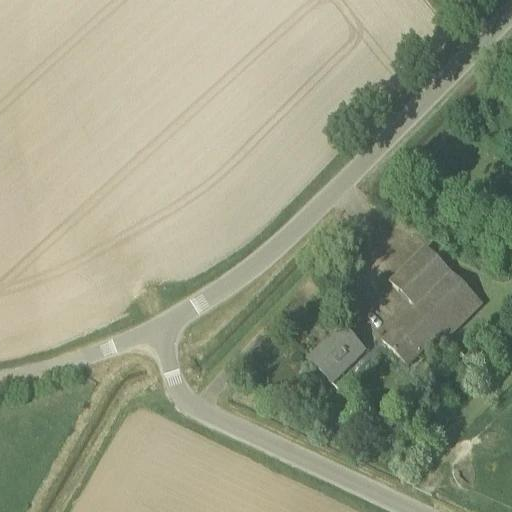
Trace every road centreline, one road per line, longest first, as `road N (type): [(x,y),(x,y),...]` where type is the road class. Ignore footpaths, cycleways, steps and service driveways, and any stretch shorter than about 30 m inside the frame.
road 1 (unclassified): [(157,331),(266,258),(511,12)]
road 2 (unclassified): [(412,511),(200,411),(176,387),(157,331)]
road 3 (unclassified): [(0,381),(157,331)]
road 4 (unknown): [(341,184),(391,326)]
